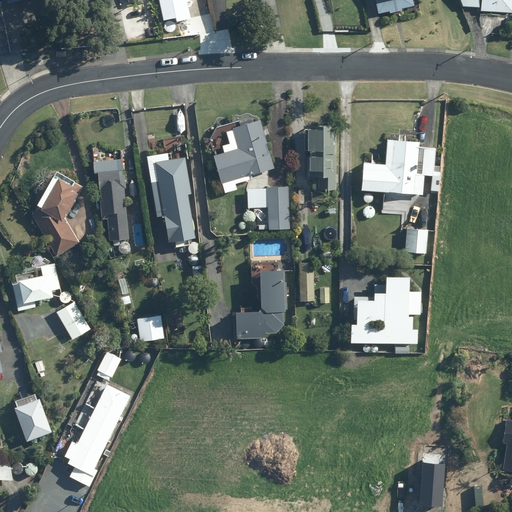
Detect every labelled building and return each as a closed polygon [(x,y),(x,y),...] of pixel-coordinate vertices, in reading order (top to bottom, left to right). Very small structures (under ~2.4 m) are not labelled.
[(162,0),(166,19),(178,16),(178,20),(192,17),(189,0),(162,0)] [(417,3),(416,0),(377,0),(380,12),(392,10),(392,11),(404,9),(403,6),(417,3)] [(511,0),(481,0),(481,9),(511,10),(511,0)] [(251,174),(277,167),(272,150),(270,151),(268,143),(269,142),(267,135),(270,134),(268,128),(265,129),(262,118),(257,120),(252,117),(241,120),(242,124),(235,126),(236,128),(228,130),(232,142),(225,145),(227,151),(216,154),(227,191),(239,188),(238,182),(252,178),(251,174)] [(320,188),(338,188),(338,124),(311,123),(310,127),(308,127),(307,148),(314,148),(313,155),(311,155),(311,175),(315,175),(315,188),(317,187),(317,191),(314,191),(314,202),(325,202),(325,191),(320,191),(320,188)] [(364,188),(425,193),(427,174),(435,174),(438,148),(420,146),(420,141),(390,138),(388,163),(365,161),(363,186),(364,188)] [(149,155),(159,215),(167,214),(171,236),(169,236),(170,240),(177,239),(178,245),(192,243),(191,237),(198,236),(191,193),(194,192),(188,156),(190,156),(188,149),(164,153),(164,147),(156,148),(157,154),(149,155)] [(116,245),(119,244),(122,242),(121,238),(130,237),(126,187),(128,187),(126,174),(125,174),(124,169),(125,169),(124,157),(95,160),(96,171),(100,170),(101,187),(98,187),(99,199),(102,199),(104,218),(110,217),(112,239),(115,239),(116,245)] [(70,212),(71,213),(85,186),(76,181),(77,179),(59,170),(35,215),(58,256),(82,242),(67,217),(70,212)] [(269,187),(270,211),(291,210),(291,186),(269,187)] [(376,192),(364,191),(362,217),(375,218),(376,192)] [(251,209),(249,209),(247,209),(246,209),(245,210),(244,211),(243,212),(242,213),(242,214),(241,215),(241,216),(241,218),(242,219),(242,220),(243,221),(244,222),(245,223),(246,224),(247,224),(249,224),(250,224),(251,224),(252,223),(253,223),(254,222),(255,221),(256,219),(256,218),(256,217),(256,216),(256,214),(256,213),(255,212),(254,211),(253,210),(252,209),(251,209)] [(409,228),(407,250),(428,252),(430,229),(409,228)] [(335,249),(324,248),(321,272),(332,273),(335,249)] [(301,262),(302,300),(317,300),(316,281),(311,281),(310,261),(301,262)] [(14,281),(20,310),(38,306),(36,299),(56,295),(55,289),(62,287),(56,262),(43,265),(45,274),(39,275),(38,269),(18,274),(19,280),(14,281)] [(194,266),(196,278),(205,277),(203,264),(194,266)] [(289,308),(287,268),(263,269),(265,305),(261,309),(254,309),(254,306),(243,306),(243,310),(240,310),(240,311),(234,311),(235,335),(240,335),(240,337),(269,336),(269,331),(279,331),(287,322),(286,309),(289,308)] [(354,341),(420,342),(420,328),(416,328),(416,314),(412,314),(412,311),(422,312),(423,290),(413,290),(413,275),(391,274),(390,284),(376,284),(376,296),(357,295),(356,318),(360,318),(360,322),(354,322),(354,341)] [(330,287),(319,287),(319,302),(329,302),(330,287)] [(59,311),(74,338),(92,329),(77,301),(59,311)] [(139,318),(142,340),(166,337),(163,315),(139,318)] [(153,348),(151,355),(158,357),(160,350),(153,348)] [(114,376),(123,358),(109,350),(107,353),(105,351),(103,357),(105,358),(100,369),(101,369),(99,374),(110,379),(112,375),(114,376)] [(138,359),(137,360),(138,362),(138,363),(139,364),(139,365),(140,366),(141,367),(143,367),(144,368),(145,368),(147,367),(148,367),(149,366),(150,366),(151,365),(152,364),(152,362),(153,361),(153,360),(153,358),(152,357),(152,356),(151,355),(150,354),(149,353),(147,353),(146,352),(145,352),(144,352),(142,353),(141,353),(140,354),(139,355),(138,356),(138,358),(138,359)] [(37,362),(40,371),(46,369),(44,360),(37,362)] [(26,371),(31,390),(38,388),(33,369),(26,371)] [(109,383),(79,442),(75,440),(67,455),(72,458),(70,462),(76,465),(71,475),(91,485),(99,469),(96,467),(132,395),(109,383)] [(46,412),(39,394),(36,395),(35,393),(30,395),(30,396),(25,399),(32,417),(46,412)] [(0,491),(1,492),(2,479),(15,479),(12,460),(0,459),(0,461),(0,491)]
